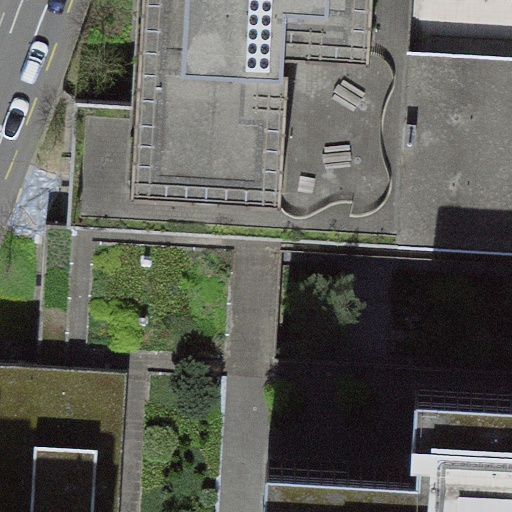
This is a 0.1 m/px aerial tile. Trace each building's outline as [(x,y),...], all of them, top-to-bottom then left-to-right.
[(401,175),(316,170),(322,82),(311,81),(313,44),(358,47),(370,47),(372,0),(140,0),(134,102),(75,99),(68,223),(237,233),(279,235),(397,242),(401,175)] [(322,82),(316,170),(401,175),(406,90),(409,51),(411,0),(372,0),(370,47),(358,47),(313,44),(311,81),(322,82)] [(511,56),(409,51),(406,90),(401,175),(397,242),(511,249),(511,56)] [(220,511),(237,233),(68,223),(46,221),(37,361),(127,366),(118,511),(220,511)] [(237,233),(220,511),(261,511),(262,496),(266,447),(414,456),(418,382),(271,374),(279,235),(237,233)] [(37,361),(0,358),(0,511),(118,511),(127,366),(37,361)] [(414,456),(266,447),(262,496),(261,511),(511,511),(511,388),(485,387),(418,382),(414,456)]
